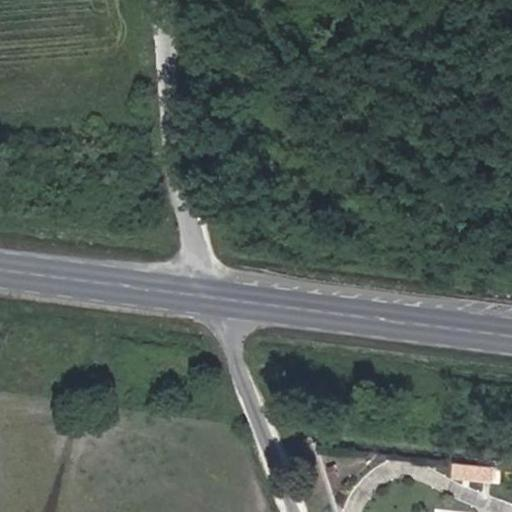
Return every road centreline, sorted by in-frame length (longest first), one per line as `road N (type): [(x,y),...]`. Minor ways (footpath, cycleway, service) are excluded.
road 1 (residential): [(159,0),(172,173),(243,309)]
road 2 (secondary): [(243,309),(511,343)]
road 3 (secondary): [(0,277),(243,309)]
road 4 (residential): [(306,511),(243,309)]
